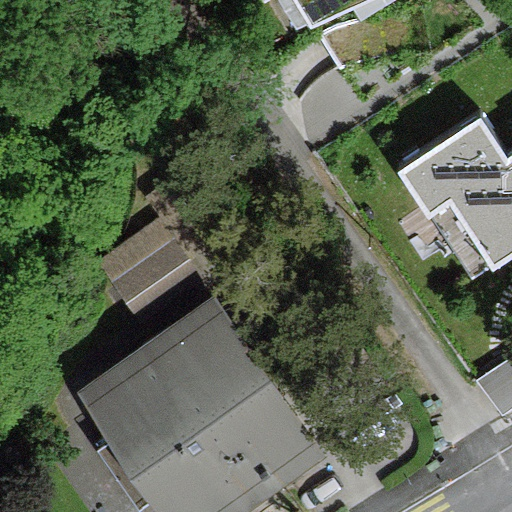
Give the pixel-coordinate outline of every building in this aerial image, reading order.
[(303,0),(309,10),(337,0),(303,0)] [(41,137),(0,108),(0,179),(8,185),(41,137)] [(480,122),(401,173),(474,284),(511,259),(511,156),(506,161),(480,122)] [(175,239),(117,281),(142,317),(201,274),(175,239)] [(230,511),(324,446),(218,296),(88,388),(117,429),(97,442),(142,506),(161,492),(175,511),(230,511)]
